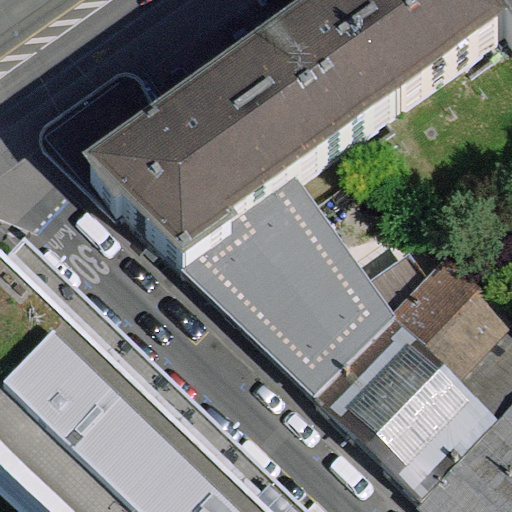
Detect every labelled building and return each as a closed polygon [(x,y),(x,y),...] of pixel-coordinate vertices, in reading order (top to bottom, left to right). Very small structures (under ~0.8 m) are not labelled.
[(505,43),(474,0),(376,0),(336,29),(400,119),(505,43)] [(511,0),(474,0),(505,43),(511,50),(511,0)] [(400,119),(336,29),(232,103),(295,193),(400,119)] [(103,195),(166,150),(141,95),(133,88),(119,89),(44,144),(41,155),(48,165),(92,203),(103,195)] [(226,241),(295,193),(232,103),(166,150),(103,195),(122,221),(188,282),(232,250),(226,241)] [(395,332),(295,193),(226,241),(232,250),(188,282),(320,409),(395,332)] [(279,511),(28,271),(6,293),(0,287),(0,497),(15,511),(279,511)] [(454,277),(395,332),(500,433),(511,420),(511,332),(468,290),(454,277)] [(425,511),(500,433),(395,332),(320,409),(422,511),(425,511)] [(511,511),(511,420),(500,433),(425,511),(511,511)]
